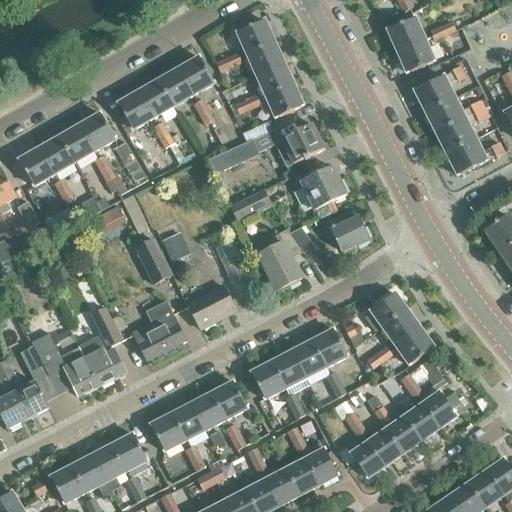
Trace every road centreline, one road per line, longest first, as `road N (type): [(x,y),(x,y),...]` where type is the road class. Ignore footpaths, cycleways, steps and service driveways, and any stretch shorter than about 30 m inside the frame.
road 1 (residential): [(0,470),(380,274),(427,230)]
road 2 (tertiary): [(427,230),(302,0)]
road 3 (residential): [(0,128),(223,0)]
road 4 (residential): [(382,511),(511,424)]
road 5 (tertiary): [(511,347),(427,230)]
